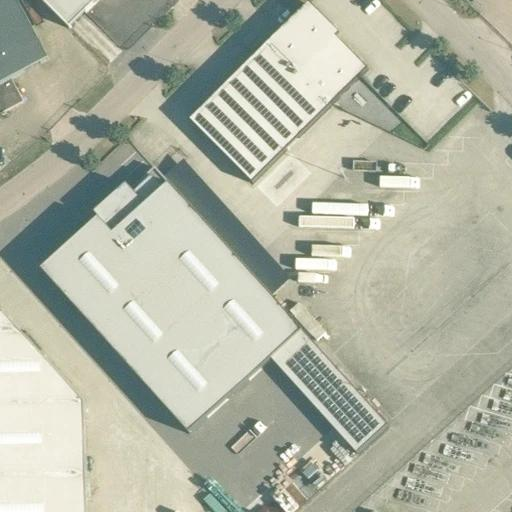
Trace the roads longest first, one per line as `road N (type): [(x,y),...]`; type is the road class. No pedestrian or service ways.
road 1 (unclassified): [(224,0),(99,122),(0,197)]
road 2 (unclassified): [(511,90),(418,0)]
